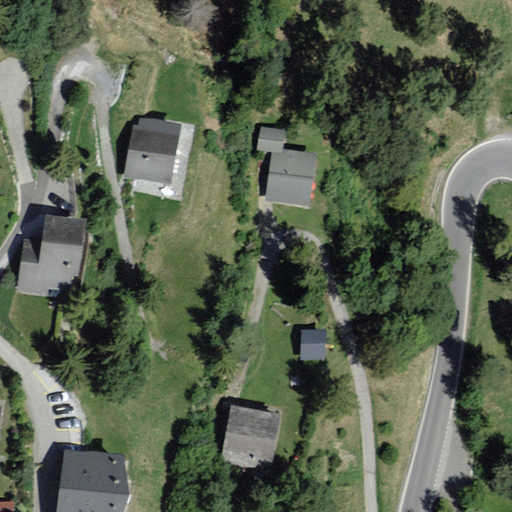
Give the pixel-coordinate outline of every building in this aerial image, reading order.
[(167,137),(129,130),(119,181),(157,188),(167,137)] [(306,164),(270,158),(264,205),(300,210),(306,164)] [(18,240),(9,296),(60,303),(72,223),(32,217),(29,241),(18,240)] [(270,423),(227,415),(218,463),(261,470),(270,423)] [(101,511),(109,462),(56,454),(47,511),(101,511)]
